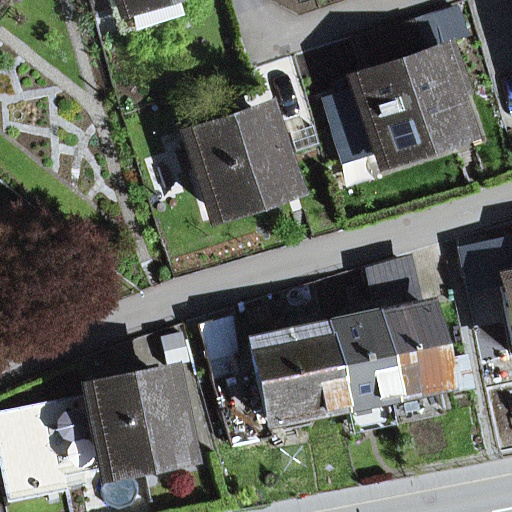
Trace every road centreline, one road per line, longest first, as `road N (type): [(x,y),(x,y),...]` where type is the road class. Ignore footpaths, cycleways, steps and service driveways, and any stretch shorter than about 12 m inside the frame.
road 1 (residential): [(0,373),(171,300),(511,199)]
road 2 (residential): [(405,0),(291,38),(254,21),(248,0)]
